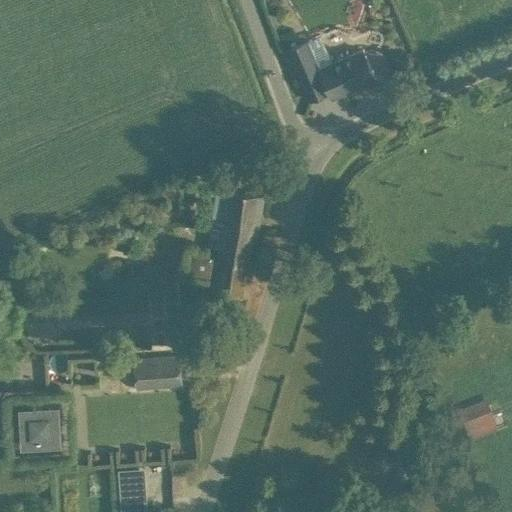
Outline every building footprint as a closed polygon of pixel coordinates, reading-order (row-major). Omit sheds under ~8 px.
[(289,48),(311,99),(329,91),(332,97),(376,77),(368,59),(363,48),(333,61),(321,33),(303,42),(289,48)] [(218,291),(249,296),(264,193),(218,186),(209,244),(218,247),(217,255),(194,251),(191,270),(211,273),(214,274),(213,288),(218,289),(218,291)] [(135,357),(137,386),(182,383),(180,354),(135,357)] [(20,405),(22,445),(62,443),(60,403),(20,405)] [(481,407),(458,416),(469,444),(497,432),(491,417),(486,405),(481,407)] [(126,474),(126,493),(142,492),(141,474),(126,474)]
